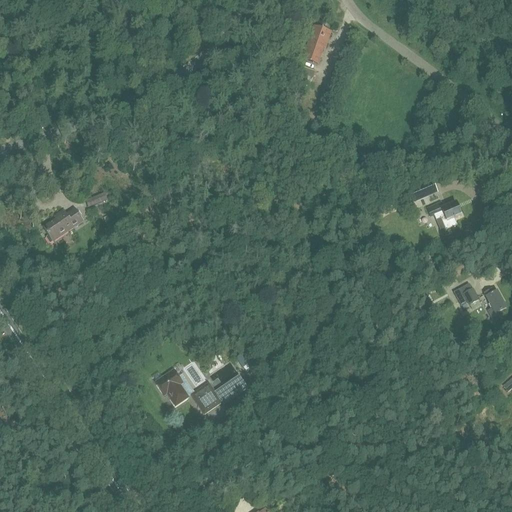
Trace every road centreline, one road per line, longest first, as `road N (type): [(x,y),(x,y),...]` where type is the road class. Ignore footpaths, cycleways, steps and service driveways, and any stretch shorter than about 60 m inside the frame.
road 1 (tertiary): [(0,155),(163,86),(260,0)]
road 2 (secondary): [(133,511),(0,311)]
road 3 (unclassified): [(511,140),(367,25),(347,0)]
